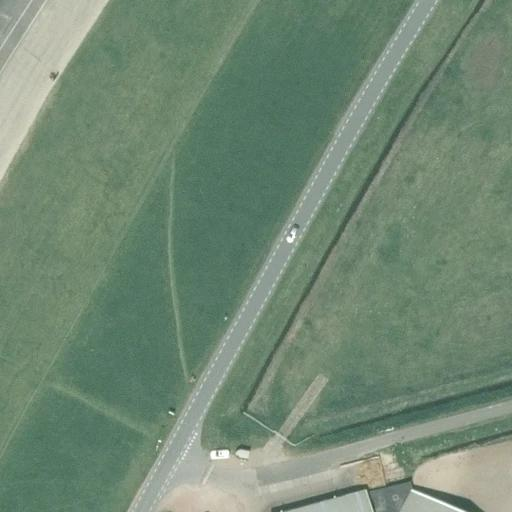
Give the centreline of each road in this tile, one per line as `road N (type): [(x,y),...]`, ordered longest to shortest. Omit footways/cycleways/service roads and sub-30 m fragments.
road 1 (unclassified): [(140,511),(430,0)]
road 2 (track): [(321,379),(246,478)]
